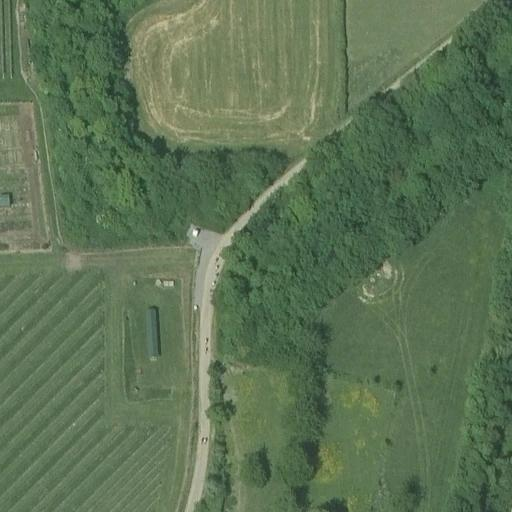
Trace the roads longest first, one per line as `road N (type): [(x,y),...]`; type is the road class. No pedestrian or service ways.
road 1 (track): [(208,285),(224,245),(256,208),(507,0)]
road 2 (unclassified): [(208,285),(204,434),(189,511)]
road 3 (track): [(228,511),(237,452),(222,372),(204,328)]
